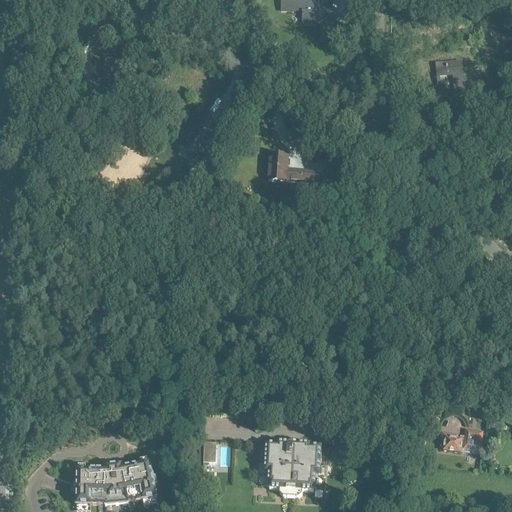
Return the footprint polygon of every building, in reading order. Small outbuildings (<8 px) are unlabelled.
[(328,13),(328,0),(293,0),(281,0),(281,13),(302,13),(302,26),(321,26),(321,43),(334,43),(334,13),(328,13)] [(453,77),(455,91),(468,90),(467,83),(464,83),(462,64),(436,66),(437,78),(453,77)] [(205,161),(201,169),(212,175),(222,158),(210,151),(209,154),(205,152),(222,124),(202,112),(182,148),(202,159),(205,161)] [(124,126),(119,123),(114,131),(117,132),(119,129),(121,131),(124,126)] [(288,158),(270,156),(268,182),(286,184),(286,182),(314,185),(316,172),(287,170),(288,158)] [(304,376),(303,374),(301,373),(301,371),(303,371),(304,367),(302,366),(302,365),(299,364),(299,366),(297,366),(296,371),(299,371),(299,373),(297,374),(295,375),(294,377),(294,379),(294,381),(295,382),(298,384),(299,384),(302,383),(303,382),(304,380),(305,378),(304,376)] [(427,424),(434,429),(440,421),(434,415),(427,424)] [(442,435),(441,448),(444,448),(443,452),(460,454),(461,450),(480,452),(482,433),(466,431),(464,441),(458,440),(458,437),(442,435)] [(216,445),(204,444),(203,464),(216,465),(216,445)] [(321,480),(320,480),(322,448),(311,448),(311,446),(276,444),(276,446),(265,445),(264,466),(264,477),(262,477),(259,480),(259,484),(262,487),(267,487),(267,488),(269,488),(268,492),(280,492),(279,495),(283,500),(298,500),(302,497),(302,493),(314,494),(314,490),(321,490),(324,488),(324,483),(321,480)] [(77,494),(77,507),(91,506),(105,506),(105,507),(129,505),(129,504),(143,502),(157,499),(154,486),(153,476),(150,464),(148,464),(148,461),(140,463),(141,466),(122,470),(122,467),(105,468),(105,471),(86,471),(86,468),(78,468),(78,471),(77,471),(77,484),(77,494)]
